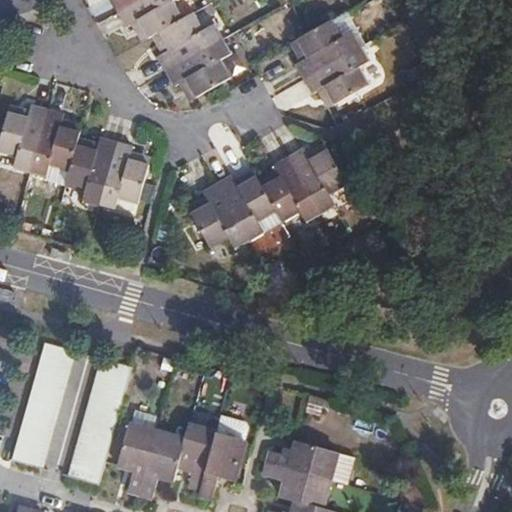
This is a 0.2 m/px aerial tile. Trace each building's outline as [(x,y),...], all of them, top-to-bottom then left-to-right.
[(111,0),(119,13),(141,0),(111,0)] [(150,39),(159,33),(184,19),(174,0),(175,0),(141,0),(119,13),(127,27),(132,24),(136,31),(142,27),(150,39)] [(167,72),(224,39),(215,24),(204,30),(195,13),(184,19),(159,33),(166,44),(159,47),(163,54),(158,57),(167,72)] [(305,79),(362,47),(352,32),(342,37),(333,20),(298,40),(304,51),(298,54),(301,61),(296,63),(305,79)] [(224,39),(167,72),(175,86),(180,84),(184,90),(190,87),(197,98),(231,78),(222,59),(232,54),(224,39)] [(370,61),(362,47),(305,79),(313,94),(318,91),(322,97),(328,94),(336,106),(369,86),(360,67),(370,61)] [(31,173),(49,109),(32,105),(30,110),(22,109),(20,115),(8,112),(0,144),(0,151),(18,156),(15,168),(31,173)] [(71,170),(78,144),(81,132),(69,128),(71,121),(63,119),(64,113),(49,109),(31,173),(48,177),(51,165),(71,170)] [(100,205),(117,142),(101,137),(99,143),(92,142),(90,148),(78,144),(71,170),(67,184),(87,189),(84,201),(100,205)] [(133,146),(117,142),(100,205),(101,206),(117,210),(121,199),(140,204),(150,165),(138,162),(140,155),(133,152),(133,146)] [(289,158),(322,215),(322,214),(337,205),(331,195),(348,185),(328,150),(317,156),(313,150),(308,154),(304,149),(289,158)] [(277,212),(283,223),(301,213),(307,223),(322,215),(289,158),(275,166),(277,172),(271,176),(274,181),(263,188),(277,212)] [(283,223),(277,212),(263,188),(257,176),(245,183),(241,177),(235,181),(232,175),(218,184),(250,241),(283,223)] [(235,250),(250,241),(218,184),(203,192),(206,197),(200,201),(203,207),(192,214),(212,249),(229,240),(235,250)] [(75,352),(46,344),(12,460),(42,468),(75,352)] [(99,484),(132,369),(104,361),(70,476),(99,484)] [(219,478),(234,481),(245,441),(191,426),(186,440),(130,425),(118,466),(134,470),(128,491),(153,498),(159,477),(175,481),(179,467),(193,471),(190,486),(202,489),(201,495),(213,498),(219,478)] [(334,511),(319,508),(327,481),(343,485),(350,457),(297,442),(292,457),(272,452),(265,477),(285,483),(282,497),(296,501),(293,511),(273,511),(271,511),(270,511),(334,511)]
